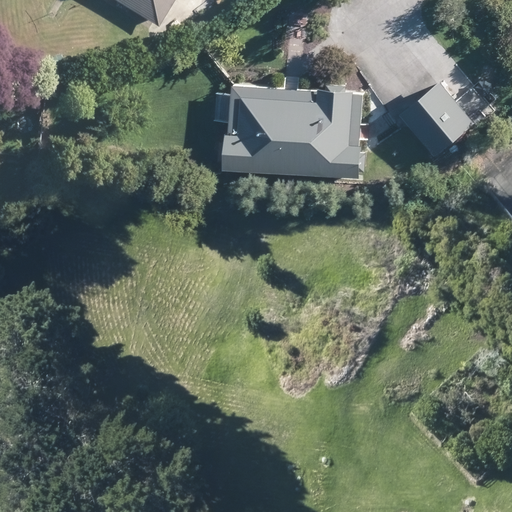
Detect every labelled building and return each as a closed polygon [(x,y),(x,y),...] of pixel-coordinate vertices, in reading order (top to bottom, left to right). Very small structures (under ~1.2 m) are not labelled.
[(118,0),(159,25),(174,0),(118,0)] [(90,53),(93,64),(100,62),(96,50),(90,53)] [(70,73),(93,66),(88,51),(66,59),(70,73)] [(405,110),(438,153),(480,120),(446,78),(405,110)] [(362,142),(366,92),(357,92),(357,88),(350,87),(350,82),(333,81),(332,86),(325,85),(325,88),(238,82),(237,93),(235,120),(235,130),(231,130),(231,137),(226,136),(225,156),(230,157),(229,165),(363,175),(363,168),(368,168),(369,150),(364,150),(365,142),(362,142)]
